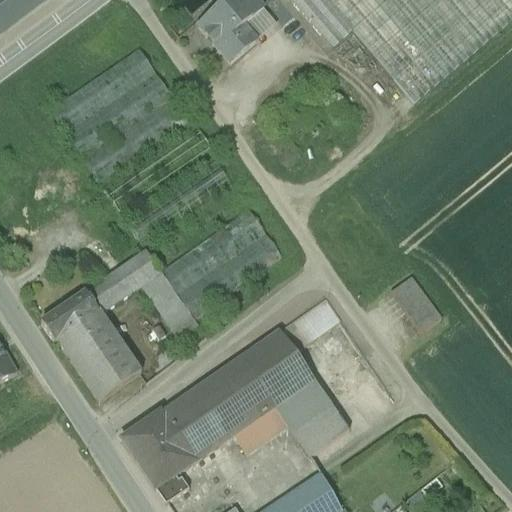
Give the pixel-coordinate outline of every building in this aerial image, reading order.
[(0,0),(0,38),(52,1),(51,0),(0,0)] [(249,0),(226,0),(219,7),(222,11),(197,32),(229,70),(255,47),(242,32),(262,15),(249,0)] [(351,37),(319,0),(285,0),(332,54),(351,37)] [(511,0),(319,0),(351,37),(413,110),(511,25),(511,0)] [(139,52),(50,112),(99,185),(188,126),(139,52)] [(195,128),(103,190),(124,222),(217,160),(195,128)] [(216,165),(126,225),(143,250),(233,190),(216,165)] [(249,215),(160,275),(161,277),(180,305),(189,318),(193,324),(282,264),(249,215)] [(147,256),(86,297),(98,315),(101,313),(103,316),(142,290),(161,277),(160,275),(147,256)] [(161,277),(142,290),(161,318),(180,305),(161,277)] [(441,325),(410,283),(394,294),(424,335),(441,325)] [(86,297),(41,328),(53,347),(57,344),(71,364),(86,354),(83,349),(112,330),(103,316),(101,313),(98,315),(86,297)] [(325,304),(279,337),(295,359),(340,327),(325,304)] [(180,305),(161,318),(169,331),(189,318),(180,305)] [(169,331),(167,333),(176,346),(198,332),(193,324),(189,318),(169,331)] [(112,330),(83,349),(86,354),(71,364),(99,406),(143,376),(112,330)] [(161,421),(161,422),(195,469),(234,442),(274,413),(266,401),(305,373),(295,359),(279,337),(161,421)] [(0,386),(17,378),(0,347),(0,386)] [(305,373),(266,401),(274,413),(288,432),(310,463),(350,435),(305,373)] [(274,413),(234,442),(247,460),(288,432),(274,413)] [(160,419),(121,447),(156,496),(176,483),(195,469),(161,422),(161,421),(160,419)] [(340,511),(320,477),(272,511),(340,511)] [(435,482),(423,492),(429,500),(442,490),(435,482)] [(176,483),(156,496),(166,511),(190,495),(182,484),(179,486),(176,483)] [(423,492),(401,510),(402,511),(414,511),(429,500),(423,492)]
